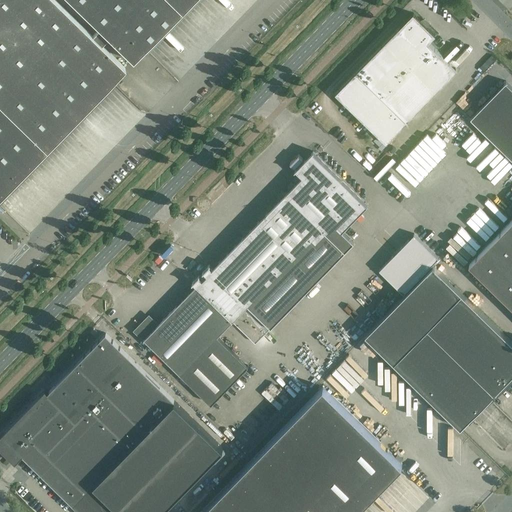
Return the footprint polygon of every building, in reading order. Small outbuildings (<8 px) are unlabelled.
[(0,0),(0,195),(125,68),(101,45),(109,37),(132,61),(191,0),(0,0)] [(197,0),(175,27),(176,26),(172,35),(176,33),(179,26),(182,31),(193,36),(192,35),(197,37),(203,33),(207,29),(210,35),(217,38),(227,32),(239,17),(234,15),(235,14),(241,0),(197,0)] [(436,35),(413,13),(335,93),(386,142),(457,70),(429,42),(436,35)] [(511,157),(511,219),(469,263),(511,304),(511,86),(506,81),(471,117),(511,157)] [(445,115),(464,132),(471,124),(452,107),(445,115)] [(433,123),(430,127),(448,145),(452,142),(433,123)] [(475,127),(456,144),(462,150),(481,133),(475,127)] [(476,164),(494,182),(511,163),(511,162),(497,148),(492,153),(489,150),(476,164)] [(136,330),(181,374),(211,404),(248,366),(217,336),(233,320),(256,343),(354,242),(343,230),(367,205),(313,151),(295,169),(302,176),(286,193),(212,269),(209,266),(210,265),(209,265),(192,282),(193,282),(196,285),(157,325),(152,320),(145,320),(136,330)] [(40,214),(41,213),(44,212),(41,201),(47,199),(49,193),(48,188),(55,181),(50,176),(38,180),(39,186),(43,187),(38,189),(31,182),(32,188),(40,191),(32,193),(31,194),(26,193),(28,201),(32,202),(29,209),(27,210),(21,216),(30,225),(26,236),(52,208),(53,206),(47,208),(45,215),(40,214)] [(358,217),(355,222),(364,228),(367,223),(358,217)] [(379,269),(404,293),(438,257),(414,234),(379,269)] [(461,428),(469,419),(470,421),(475,415),(480,410),(483,406),(487,403),(491,399),(494,397),(501,391),(505,387),(510,382),(511,380),(511,341),(433,265),(365,334),(461,428)] [(302,339),(309,343),(314,334),(307,330),(302,339)] [(175,401),(106,333),(48,393),(45,390),(0,436),(0,448),(15,463),(23,455),(73,504),(93,484),(122,511),(160,511),(223,448),(175,401)] [(346,346),(351,343),(343,334),(339,337),(346,346)] [(295,360),(291,364),(310,383),(314,378),(295,360)] [(286,379),(282,382),(291,391),(294,387),(286,379)] [(356,511),(403,464),(323,387),(200,511),(356,511)]
